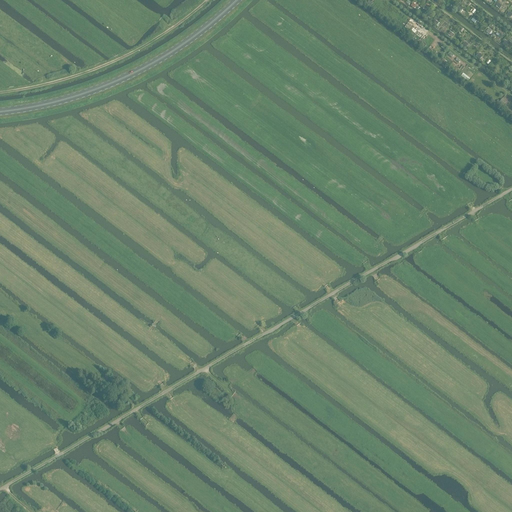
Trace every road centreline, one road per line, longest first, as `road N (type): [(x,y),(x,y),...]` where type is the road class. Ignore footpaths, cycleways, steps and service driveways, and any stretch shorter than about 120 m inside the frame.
road 1 (unclassified): [(0,488),(511,189)]
road 2 (primary): [(237,0),(130,74),(51,103),(0,111)]
road 3 (track): [(0,92),(110,64),(207,0)]
